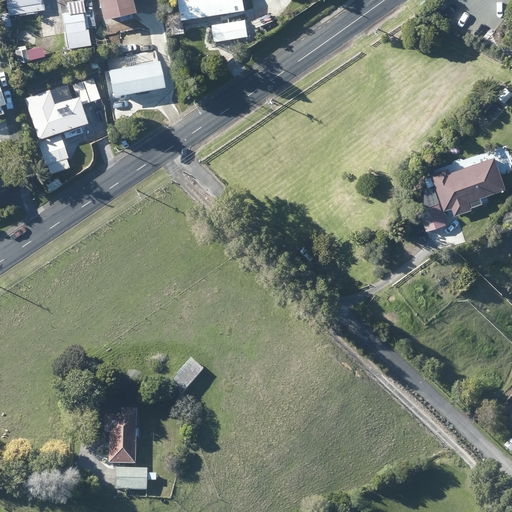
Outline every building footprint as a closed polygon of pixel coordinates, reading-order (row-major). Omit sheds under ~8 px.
[(43,9),(41,0),(4,0),(5,6),(6,8),(8,8),(9,14),(33,10),(43,9)] [(94,25),(91,7),(86,7),(86,10),(83,10),(81,0),(73,0),(65,1),(65,3),(67,12),(62,13),(65,33),(67,47),(90,44),(87,26),(94,25)] [(97,0),(101,17),(104,17),(133,10),(130,0),(97,0)] [(243,0),(178,0),(181,19),(245,9),(243,0)] [(230,39),(248,36),(245,19),(214,24),(217,41),(230,39)] [(175,34),(185,33),(184,23),(174,24),(175,34)] [(14,50),(16,62),(28,60),(26,48),(14,50)] [(95,78),(83,82),(90,102),(101,98),(95,78)] [(53,103),(49,92),(48,89),(23,97),(36,137),(86,121),(77,95),(75,95),(53,103)] [(487,194),(481,179),(477,180),(471,164),(450,172),(448,168),(431,174),(444,209),(449,208),(452,214),(454,213),(455,215),(484,205),(481,196),(487,194)] [(446,224),(439,204),(420,210),(426,230),(446,224)] [(179,398),(202,370),(191,360),(167,388),(179,398)] [(161,371),(168,378),(173,373),(166,366),(161,371)] [(191,390),(183,400),(188,405),(197,396),(191,390)] [(135,466),(135,450),(135,439),(137,439),(137,431),(135,431),(136,411),(121,411),(121,412),(121,417),(110,417),(105,417),(105,434),(109,434),(109,446),(109,465),(135,466)] [(155,475),(150,475),(146,475),(146,470),(115,470),(114,479),(114,490),(146,491),(146,482),(155,482),(155,475)]
